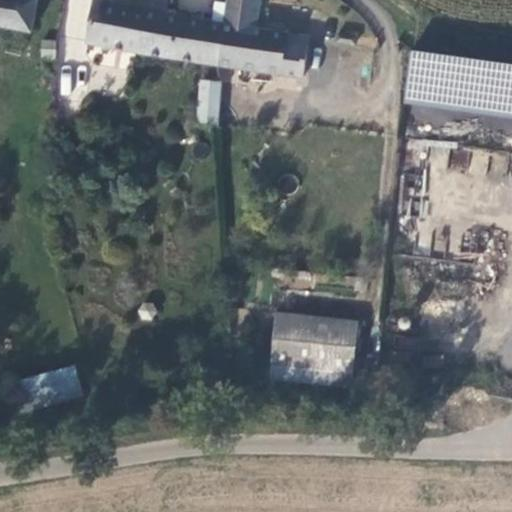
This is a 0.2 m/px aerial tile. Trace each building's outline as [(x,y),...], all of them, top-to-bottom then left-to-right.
[(0,0),(0,28),(31,34),(35,0),(0,0)] [(216,65),(220,27),(169,19),(171,1),(168,0),(133,0),(131,12),(93,6),(87,46),(216,67),(216,65)] [(223,0),(220,27),(216,65),(216,67),(301,80),(304,50),(283,46),(284,37),(252,32),(256,0),(223,0)] [(41,40),(40,60),(55,60),(55,40),(41,40)] [(511,70),(501,68),(418,65),(405,63),(401,99),(511,114),(511,70)] [(215,85),(201,84),(200,124),(215,125),(215,85)] [(467,172),(469,150),(452,148),(450,170),(467,172)] [(355,327),(273,316),(267,366),(349,377),(355,327)] [(10,415),(83,397),(75,366),(2,385),(10,415)]
